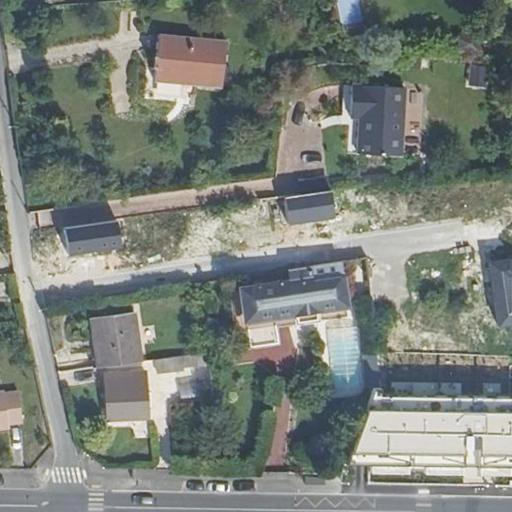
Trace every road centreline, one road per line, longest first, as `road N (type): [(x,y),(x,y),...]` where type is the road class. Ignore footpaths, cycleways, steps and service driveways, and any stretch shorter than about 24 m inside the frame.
road 1 (residential): [(0,65),(35,312),(76,507)]
road 2 (secondary): [(76,507),(387,511)]
